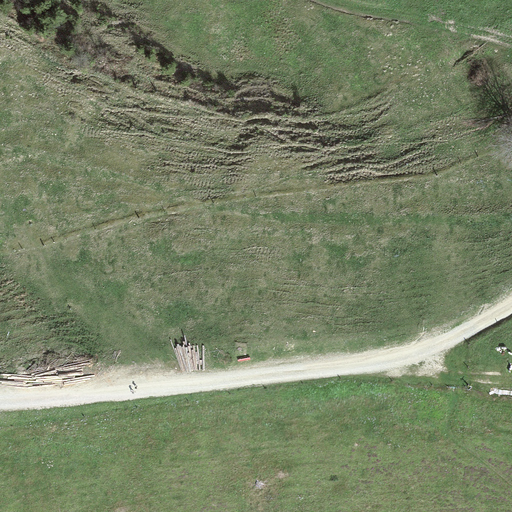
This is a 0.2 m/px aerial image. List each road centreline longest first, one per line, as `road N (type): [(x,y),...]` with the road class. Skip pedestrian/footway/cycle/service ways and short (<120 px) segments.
road 1 (track): [(0,397),(401,354)]
road 2 (track): [(401,354),(511,301)]
